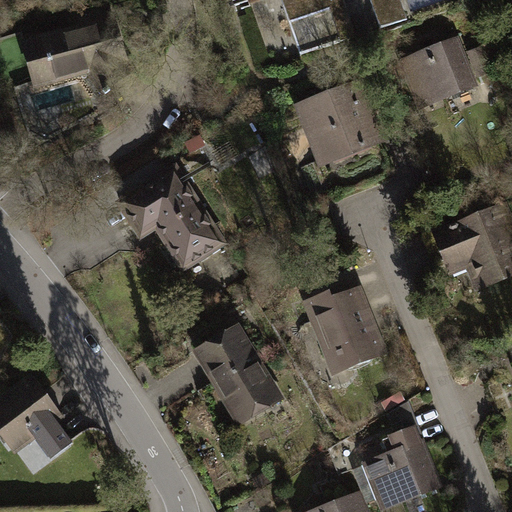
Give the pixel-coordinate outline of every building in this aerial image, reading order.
[(279,0),(301,61),(357,42),(342,0),(279,0)] [(368,0),(380,32),(406,23),(397,0),(368,0)] [(90,78),(107,99),(122,87),(111,73),(101,27),(19,45),(30,91),(90,78)] [(461,44),(399,67),(416,112),(444,102),(450,117),(480,106),(474,91),(478,89),(476,83),(493,77),(484,52),(466,58),(461,44)] [(323,179),(387,154),(362,89),(298,114),(307,136),(293,141),(304,167),(317,162),(323,179)] [(178,172),(119,208),(140,243),(157,233),(183,277),(188,273),(194,283),(219,268),(213,259),(226,251),(201,211),(208,206),(193,181),(186,185),(178,172)] [(511,213),(509,206),(433,234),(450,279),(466,273),(475,296),(511,282),(511,213)] [(328,295),(301,306),(331,380),(389,357),(361,287),(330,299),(328,295)] [(288,406),(244,329),(194,357),(238,434),(288,406)] [(511,374),(482,386),(495,421),(511,414),(511,374)] [(67,420),(33,376),(0,401),(0,441),(14,460),(19,456),(27,466),(45,453),(37,442),(67,420)] [(383,456),(361,464),(379,511),(387,511),(404,506),(406,511),(431,511),(434,511),(429,496),(444,490),(411,404),(390,418),(396,434),(377,441),(383,456)] [(267,476),(255,483),(260,493),(272,486),(267,476)] [(365,511),(360,496),(319,511),(365,511)]
